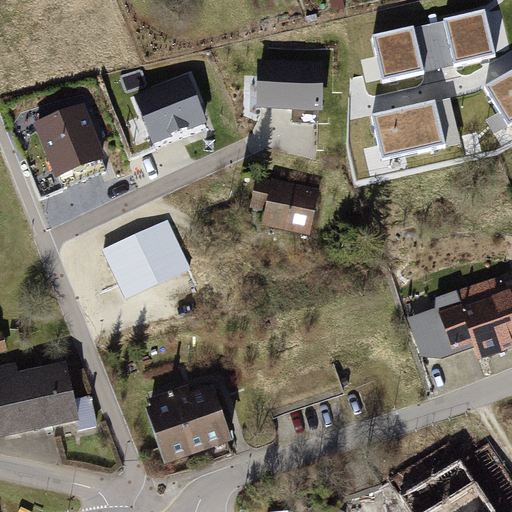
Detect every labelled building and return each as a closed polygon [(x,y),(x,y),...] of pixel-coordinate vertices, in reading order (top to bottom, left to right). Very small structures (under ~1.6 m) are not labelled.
[(322,61),(258,61),(258,116),(322,116),(322,61)] [(189,81),(136,103),(156,152),(209,130),(189,81)] [(85,112),(36,131),(59,189),(107,170),(85,112)] [(313,238),(322,193),(257,180),(252,209),(268,212),(265,229),(313,238)] [(462,305),(441,312),(455,352),(476,344),(482,362),(511,351),(511,281),(509,272),(457,290),(462,305)] [(6,332),(0,333),(0,353),(12,350),(6,332)] [(80,422),(68,363),(22,372),(19,362),(0,365),(0,428),(4,428),(6,437),(80,422)] [(338,366),(264,391),(273,418),(347,392),(338,366)] [(192,387),(150,401),(172,466),(235,445),(217,389),(195,396),(192,387)] [(405,498),(387,510),(388,511),(511,511),(511,466),(494,439),(466,456),(452,433),(389,473),(405,498)] [(349,498),(383,486),(368,459),(325,472),(335,496),(316,504),(310,511),(348,511),(346,511),(349,498)]
